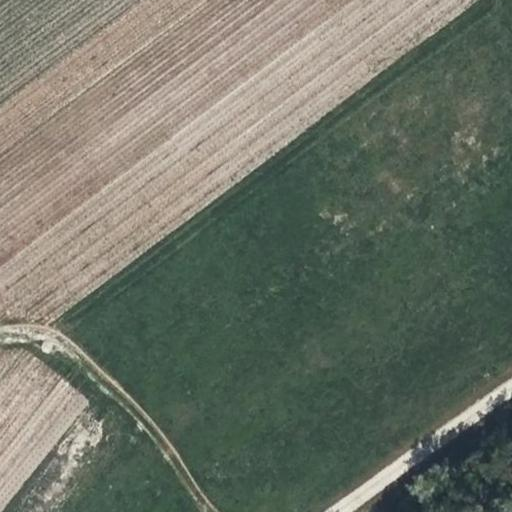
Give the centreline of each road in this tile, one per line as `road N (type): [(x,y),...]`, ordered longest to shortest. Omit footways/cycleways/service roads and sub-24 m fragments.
road 1 (track): [(79,332),(490,11),(494,0)]
road 2 (track): [(0,343),(79,332),(100,346),(112,369),(111,390),(94,422)]
